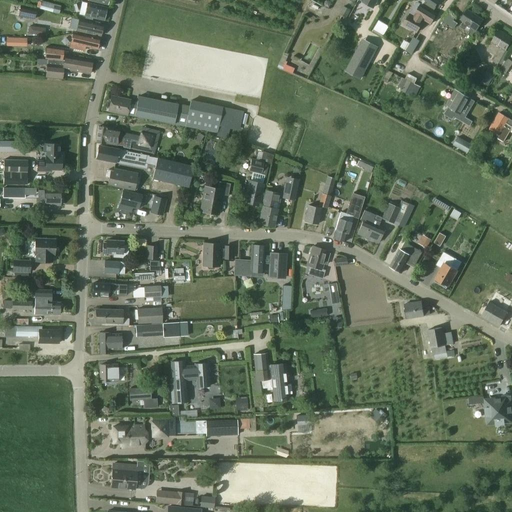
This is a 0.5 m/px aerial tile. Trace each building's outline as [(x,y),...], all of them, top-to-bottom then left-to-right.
[(61,6),(41,1),(39,9),(59,14),(61,6)] [(92,18),(104,20),(107,8),(82,2),(79,15),(85,16),(85,19),(92,20),(92,18)] [(417,3),(410,14),(403,25),(416,33),(424,20),(430,24),(436,14),(417,3)] [(18,17),(34,20),(36,9),(20,6),(18,17)] [(346,18),(351,10),(344,6),(340,15),(346,18)] [(451,9),(442,21),(453,29),(457,24),(453,21),(457,15),(451,9)] [(460,20),(463,22),(459,27),(468,33),(472,28),(476,31),(483,20),(467,10),(460,20)] [(100,36),(103,25),(79,20),(77,31),(100,36)] [(389,26),(378,20),(373,29),(384,36),(389,26)] [(511,38),(498,30),(491,42),(492,42),(487,51),(494,55),(491,61),(498,65),(498,63),(501,65),(508,52),(505,50),(511,38)] [(97,49),(99,39),(73,33),(69,48),(83,51),(84,46),(97,49)] [(412,53),(418,39),(412,36),(409,42),(403,39),(399,47),(412,53)] [(365,41),(352,65),(364,71),(377,47),(365,41)] [(46,47),(45,60),(47,60),(62,60),(64,50),(46,47)] [(286,61),(289,55),(284,53),(278,67),(293,74),(295,69),(286,65),(287,62),(286,61)] [(47,60),(45,78),(62,80),(63,69),(90,74),(92,61),(65,56),(64,60),(62,60),(47,60)] [(511,62),(507,59),(499,70),(505,75),(511,64),(511,62)] [(194,73),(193,80),(211,85),(213,78),(194,73)] [(420,87),(414,84),(402,78),(398,88),(399,89),(409,94),(411,92),(416,95),(420,87)] [(459,92),(450,108),(448,107),(444,115),(452,120),(454,117),(470,126),(472,122),(464,117),(474,101),(459,92)] [(134,116),(137,101),(111,96),(108,111),(134,116)] [(134,116),(174,124),(217,133),(216,136),(228,139),(230,129),(239,131),(244,111),(239,110),(239,111),(222,107),(223,107),(190,100),(189,106),(178,104),(138,96),(137,101),(134,116)] [(489,130),(499,136),(497,138),(503,142),(509,132),(511,132),(511,120),(509,119),(499,113),(489,130)] [(98,126),(96,142),(116,145),(123,146),(125,136),(117,135),(118,129),(98,126)] [(160,132),(142,127),(141,132),(140,132),(139,137),(126,133),(125,136),(123,146),(123,147),(154,155),(160,132)] [(457,137),(454,143),(453,145),(456,147),(455,149),(462,153),(463,151),(467,153),(472,145),(457,137)] [(12,152),(22,152),(23,142),(0,140),(0,152),(12,153),(12,152)] [(61,156),(61,152),(60,152),(60,144),(43,143),(43,152),(46,152),(46,161),(37,161),(37,171),(46,171),(46,170),(61,170),(61,156)] [(147,164),(155,165),(157,158),(149,156),(149,155),(128,151),(118,149),(99,145),(96,159),(116,163),(116,161),(146,166),(147,164)] [(259,206),(264,184),(268,164),(271,165),(273,155),(263,152),(261,161),(251,158),(248,172),(252,173),(251,181),(249,181),(244,203),(259,206)] [(152,179),(189,187),(194,166),(157,158),(155,165),(152,179)] [(3,184),(27,185),(28,160),(4,159),(3,184)] [(357,165),(371,172),(373,167),(359,161),(357,165)] [(312,183),(315,171),(303,168),(300,180),(312,183)] [(139,178),(136,178),(137,174),(114,169),(113,171),(107,170),(106,178),(109,178),(107,185),(134,190),(134,189),(136,190),(139,178)] [(327,176),(319,206),(327,209),(331,196),(330,196),(335,179),(327,176)] [(295,201),(299,180),(286,177),(282,198),(295,201)] [(201,212),(218,215),(221,195),(228,196),(230,184),(219,182),(218,189),(205,187),(201,212)] [(3,188),(3,198),(25,198),(25,192),(25,189),(3,188)] [(123,190),(118,209),(131,212),(132,208),(138,209),(140,202),(143,203),(145,196),(141,195),(123,190)] [(60,206),(61,191),(44,191),(38,191),(38,202),(44,202),(44,205),(60,206)] [(259,223),(274,226),(277,209),(272,208),(273,202),(279,203),(280,194),(266,191),(259,223)] [(339,219),(333,238),(345,242),(351,223),(353,216),(358,218),(364,198),(352,194),(347,214),(341,212),(339,219)] [(154,196),(150,213),(162,216),(166,199),(154,196)] [(388,203),(381,218),(394,224),(401,208),(388,203)] [(307,205),(304,222),(317,224),(320,208),(307,205)] [(452,209),(449,216),(457,219),(460,213),(452,209)] [(384,229),(378,226),(380,222),(373,219),(375,215),(364,210),(360,220),(363,222),(357,234),(378,243),(384,229)] [(418,243),(425,247),(430,239),(423,234),(418,243)] [(52,262),(52,255),(54,255),(55,240),(35,239),(34,255),(37,255),(36,262),(52,262)] [(103,243),(103,253),(115,254),(114,257),(125,257),(126,246),(123,246),(123,241),(107,240),(107,243),(103,243)] [(400,249),(399,249),(390,266),(401,273),(407,263),(413,267),(422,252),(404,242),(401,249),(400,249)] [(203,266),(207,266),(207,268),(208,270),(214,270),(215,268),(215,266),(219,266),(219,258),(224,259),(231,259),(231,247),(225,246),(225,249),(220,249),(220,244),(203,243),(203,266)] [(147,259),(156,259),(157,246),(148,245),(147,259)] [(252,245),(251,260),(239,260),(238,263),(235,263),(234,269),(262,270),(263,263),(264,263),(264,261),(264,255),(264,246),(252,245)] [(312,248),(306,265),(310,266),(308,274),(322,279),(325,271),(321,270),(323,264),(327,265),(330,254),(327,253),(327,251),(312,246),(312,248)] [(434,282),(446,289),(462,262),(443,252),(436,265),(441,268),(434,282)] [(264,263),(270,264),(269,277),(284,278),(286,254),(270,253),(270,258),(264,258),(264,263)] [(335,267),(347,265),(346,257),(334,259),(335,267)] [(31,260),(13,260),(12,272),(14,272),(14,276),(28,277),(28,273),(30,273),(31,260)] [(105,261),(104,273),(118,274),(119,262),(105,261)] [(134,280),(153,279),(153,272),(137,272),(137,273),(134,273),(134,280)] [(183,273),(173,274),(174,282),(184,281),(183,273)] [(93,283),(93,296),(108,297),(108,296),(115,296),(126,296),(127,288),(115,287),(115,285),(109,284),(93,283)] [(160,286),(144,287),(144,297),(160,296),(160,286)] [(139,287),(133,291),(133,298),(144,297),(144,287),(139,287)] [(34,302),(34,314),(60,315),(60,303),(51,303),(51,290),(35,289),(34,302)] [(405,304),(407,319),(429,315),(428,304),(425,305),(425,304),(422,304),(422,301),(405,304)] [(12,302),(12,310),(31,310),(31,302),(12,302)] [(499,326),(507,312),(489,302),(481,316),(499,326)] [(138,324),(162,323),(161,307),(137,309),(138,324)] [(310,311),(311,317),(328,315),(327,308),(310,311)] [(128,319),(118,319),(119,310),(113,310),(96,310),(95,323),(116,323),(116,326),(128,326),(128,319)] [(142,337),(163,336),(162,324),(141,325),(142,337)] [(38,343),(59,343),(59,330),(41,329),(41,327),(38,327),(38,326),(16,326),(4,326),(4,336),(16,337),(38,337),(38,343)] [(442,327),(428,330),(431,348),(432,348),(433,355),(447,352),(442,327)] [(100,333),(100,354),(109,353),(109,350),(121,349),(121,334),(109,334),(109,333),(100,333)] [(268,367),(267,354),(253,355),(255,372),(251,372),(253,395),(254,407),(259,407),(260,412),(263,412),(263,406),(266,406),(265,394),(261,394),(260,389),(267,388),(267,390),(272,390),(274,402),(289,400),(288,394),(292,394),(291,385),(287,385),(285,363),(270,364),(270,367),(268,367)] [(184,362),(171,363),(172,380),(170,380),(172,404),(187,403),(185,381),(196,380),(197,388),(209,387),(208,363),(195,364),(195,366),(184,367),(184,362)] [(117,365),(109,365),(99,365),(100,381),(109,381),(118,380),(117,376),(125,376),(125,367),(117,367),(117,365)] [(150,387),(129,388),(130,401),(143,400),(144,408),(157,408),(157,399),(151,400),(150,387)] [(208,392),(208,409),(220,409),(220,392),(208,392)] [(511,423),(511,422),(510,401),(507,401),(506,396),(484,399),(486,426),(496,425),(496,423),(504,423),(504,424),(511,423)] [(247,397),(235,397),(235,410),(247,410),(247,397)] [(196,410),(178,410),(178,404),(170,404),(171,416),(196,416),(196,410)] [(254,418),(246,419),(248,434),(256,433),(254,418)] [(236,420),(205,421),(206,436),(237,435),(236,420)] [(167,421),(152,421),(152,436),(167,436),(167,421)] [(122,448),(144,447),(143,426),(113,427),(113,443),(122,443),(122,448)] [(111,486),(141,489),(143,467),(113,464),(111,486)] [(156,490),(155,503),(172,504),(173,504),(184,506),(185,493),(185,492),(177,492),(156,490)] [(201,496),(200,507),(213,508),(214,498),(201,496)]
